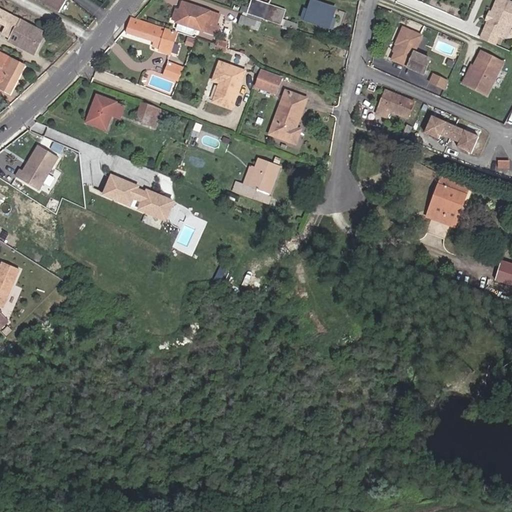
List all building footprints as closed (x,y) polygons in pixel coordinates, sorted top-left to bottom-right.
[(65,0),(43,0),(42,2),(58,11),(65,0)] [(240,11),(263,19),(267,5),(253,0),(251,0),(249,8),(243,6),(240,11)] [(488,20),(484,29),(499,35),(503,37),(509,23),(511,24),(511,6),(497,0),(496,0),(491,14),(492,16),(490,19),(488,20)] [(176,23),(179,24),(195,29),(216,36),(219,26),(215,25),(219,15),(182,3),(180,10),(176,21),(176,23)] [(315,8),(309,7),(307,10),(304,9),(301,18),(333,29),(336,20),(333,19),(336,10),(317,3),(315,8)] [(263,19),(280,25),(282,19),(285,11),(267,5),(263,19)] [(10,15),(0,9),(0,18),(7,22),(10,15)] [(42,32),(10,15),(7,22),(9,23),(3,34),(11,38),(9,42),(17,46),(18,44),(24,47),(23,49),(34,55),(40,44),(37,43),(42,32)] [(239,24),(255,29),(258,21),(241,16),(239,24)] [(280,25),(296,30),(298,25),(282,19),(280,25)] [(176,34),(134,21),(130,20),(126,35),(154,43),(161,45),(159,50),(159,52),(170,56),(176,34)] [(195,29),(179,24),(177,30),(192,35),(195,29)] [(399,46),(396,53),(393,60),(418,70),(423,57),(416,53),(423,36),(404,28),(396,46),(399,46)] [(495,44),(499,35),(484,29),(481,38),(495,44)] [(216,46),(227,49),(229,43),(218,40),(216,46)] [(488,95),(500,70),(493,67),(497,60),(481,52),(475,65),(466,84),(488,95)] [(0,88),(10,94),(24,66),(0,54),(0,67),(1,69),(0,71),(0,88)] [(500,70),(503,63),(497,60),(493,67),(500,70)] [(163,75),(179,81),(183,70),(167,63),(163,75)] [(220,63),(214,81),(220,84),(214,102),(232,109),(245,72),(220,63)] [(463,83),(466,84),(475,65),(472,64),(463,83)] [(275,92),(279,80),(263,74),(259,86),(275,92)] [(431,82),(445,88),(448,81),(435,75),(431,82)] [(296,129),(307,100),(286,92),(270,135),(296,145),(301,131),(296,129)] [(409,121),(416,104),(392,94),(391,96),(386,93),(377,114),(387,119),(390,112),(409,121)] [(97,97),(87,124),(106,131),(111,116),(121,119),(125,107),(97,97)] [(155,108),(142,103),(135,120),(155,128),(159,116),(153,113),(155,108)] [(160,116),(163,111),(155,108),(153,113),(159,116),(160,116)] [(386,123),(387,119),(377,114),(375,118),(386,123)] [(480,135),(433,117),(426,134),(474,152),(480,135)] [(35,143),(17,179),(41,190),(59,154),(35,143)] [(270,195),(280,167),(259,159),(249,187),(238,183),(236,191),(270,203),(272,196),(270,195)] [(180,163),(176,175),(183,177),(186,165),(180,163)] [(166,220),(174,198),(110,173),(101,195),(166,220)] [(451,189),(454,181),(442,177),(439,185),(451,189)] [(433,215),(455,224),(470,187),(454,181),(451,189),(439,185),(435,197),(439,199),(433,215)] [(453,229),(455,224),(433,215),(439,199),(435,197),(427,218),(453,229)] [(511,264),(508,263),(502,282),(511,285),(511,264)] [(15,277),(0,271),(0,312),(1,313),(15,277)]
